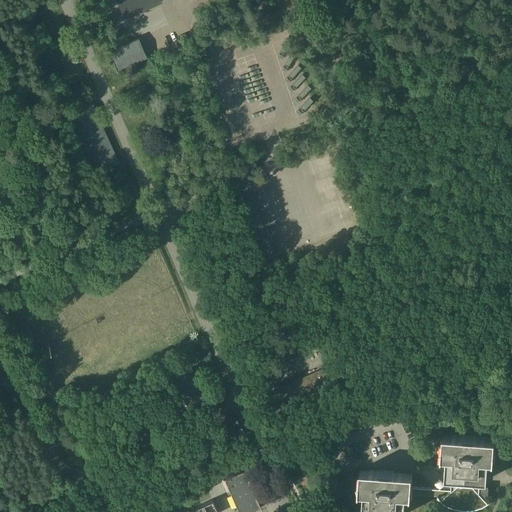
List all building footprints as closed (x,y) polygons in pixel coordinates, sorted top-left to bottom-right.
[(161,1),(160,0),(116,0),(124,17),(161,1)] [(146,57),(146,56),(138,38),(111,50),(119,68),(146,57)] [(15,53),(10,41),(5,42),(10,54),(15,53)] [(118,162),(92,104),(85,108),(81,101),(74,104),(77,111),(69,115),(95,172),(118,162)] [(57,107),(61,115),(65,113),(62,105),(57,107)] [(331,346),(319,351),(326,368),(266,395),(267,396),(273,410),(345,377),(331,346)] [(191,410),(192,412),(203,408),(202,406),(207,403),(202,391),(199,392),(190,372),(193,371),(188,360),(172,367),(185,397),(182,399),(180,396),(131,418),(139,436),(188,414),(187,412),(191,410)] [(216,443),(238,434),(238,433),(235,427),(238,426),(238,424),(236,419),(234,418),(232,419),(231,416),(227,418),(209,426),(216,443)] [(361,469),(359,491),(364,491),(363,511),(368,511),(404,511),(406,494),(411,495),(411,494),(438,496),(445,503),(454,508),(455,508),(464,510),(473,509),(483,506),(492,500),(491,499),(490,500),(490,501),(488,502),(483,496),(480,492),(480,486),(480,483),(481,479),(487,480),(488,466),(489,460),(494,460),(495,438),(443,434),(442,456),(447,457),(446,463),(445,477),(452,477),(451,484),(446,489),(412,487),(413,473),(381,471),(361,469)] [(244,470),(239,472),(224,479),(237,509),(235,510),(235,511),(248,511),(260,507),(244,470)] [(217,511),(212,500),(196,507),(198,511),(217,511)]
